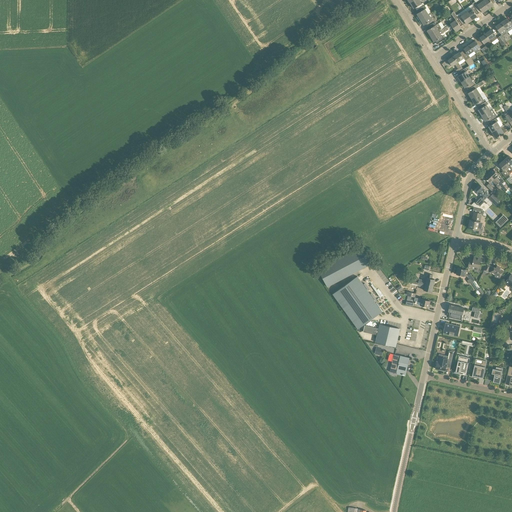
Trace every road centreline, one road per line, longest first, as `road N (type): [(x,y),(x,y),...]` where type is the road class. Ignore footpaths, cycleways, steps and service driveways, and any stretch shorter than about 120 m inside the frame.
road 1 (unclassified): [(394,511),(423,375)]
road 2 (residential): [(423,375),(454,240)]
